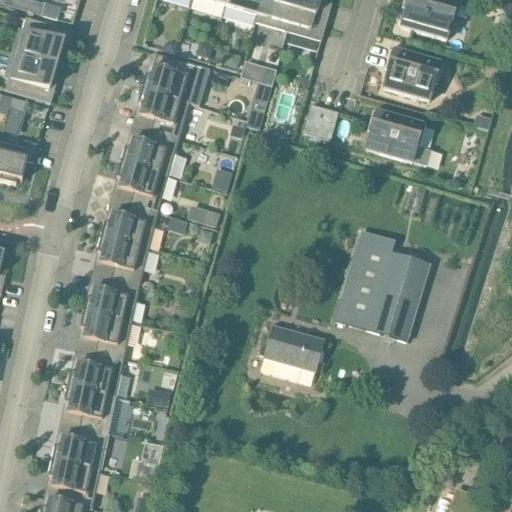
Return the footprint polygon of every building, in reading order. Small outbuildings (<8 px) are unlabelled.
[(0,0),(0,7),(5,9),(8,0),(0,0)] [(29,0),(28,0),(25,15),(38,19),(39,19),(43,3),(29,0)] [(191,0),(191,1),(224,10),(226,0),(191,0)] [(226,0),(224,10),(255,19),(260,0),(226,0)] [(260,0),(255,19),(253,27),(286,36),(296,0),(260,0)] [(296,0),(286,36),(319,46),(332,0),(296,0)] [(407,0),(399,31),(445,44),(456,7),(459,8),(460,7),(435,0),(407,0)] [(17,33),(10,57),(55,70),(61,48),(65,49),(69,36),(25,23),(22,35),(17,33)] [(153,39),(149,51),(161,54),(162,54),(174,58),(175,52),(177,46),(163,42),(153,39)] [(199,46),(195,59),(208,63),(211,50),(199,46)] [(442,68),(389,53),(388,55),(392,56),(382,93),(428,106),(438,69),(442,70),(442,68)] [(228,56),(225,69),(236,72),(239,59),(228,56)] [(8,83),(5,94),(49,107),(53,94),(48,92),(55,70),(10,57),(3,81),(8,83)] [(144,79),(140,94),(188,108),(199,73),(155,60),(149,80),(144,79)] [(300,82),(297,92),(305,94),(308,84),(309,84),(308,84),(300,82)] [(152,124),(149,136),(178,144),(188,108),(140,94),(136,109),(141,111),(138,120),(152,124)] [(23,117),(26,106),(11,102),(8,113),(23,117)] [(329,144),(337,117),(310,110),(302,137),(329,144)] [(247,125),(245,131),(258,135),(263,118),(249,114),(246,125),(247,125)] [(371,116),(375,117),(364,154),(410,167),(426,171),(430,155),(415,151),(421,131),(425,132),(425,130),(371,115),(371,116)] [(472,127),(471,131),(487,136),(487,134),(490,123),(486,122),(474,119),(472,127)] [(460,146),(459,148),(473,152),(473,150),(477,139),(463,135),(460,146)] [(123,152),(119,167),(167,181),(178,144),(149,136),(145,148),(131,144),(128,153),(123,152)] [(228,145),(226,151),(237,154),(239,148),(240,143),(230,140),(229,140),(228,145)] [(0,149),(0,186),(15,190),(16,185),(21,186),(26,165),(32,167),(37,148),(23,145),(21,154),(0,149)] [(132,197),(128,210),(157,217),(167,181),(119,167),(115,182),(120,184),(117,193),(132,197)] [(218,183),(216,193),(225,196),(228,186),(218,183)] [(103,226),(99,242),(148,254),(157,217),(128,210),(125,222),(110,218),(108,228),(103,226)] [(202,215),(198,227),(214,232),(218,220),(202,215)] [(199,233),(196,245),(209,248),(212,237),(199,233)] [(390,256),(392,252),(394,245),(360,235),(333,324),(405,346),(429,268),(390,256)] [(113,271),(110,284),(138,290),(148,254),(99,242),(95,257),(100,258),(98,267),(113,271)] [(85,302),(82,317),(131,327),(138,292),(138,290),(110,284),(107,297),(92,294),(90,303),(85,302)] [(96,346),(94,358),(123,364),(131,327),(82,317),(78,333),(83,334),(81,343),(96,346)] [(178,319),(175,336),(187,339),(191,322),(178,319)] [(264,362),(260,377),(296,387),(299,373),(313,377),(323,345),(271,330),(265,352),(259,350),(257,360),(264,362)] [(69,376),(66,391),(115,401),(123,364),(94,358),(91,371),(76,368),(74,377),(69,376)] [(469,377),(469,379),(478,382),(479,380),(483,368),(473,364),(469,377)] [(81,420),(78,432),(108,439),(108,437),(104,436),(106,424),(101,423),(106,404),(114,406),(115,401),(66,391),(63,406),(68,407),(66,417),(81,420)] [(159,395),(156,410),(167,413),(170,397),(159,395)] [(53,450),(50,465),(100,475),(108,439),(78,432),(75,445),(60,441),(58,451),(53,450)] [(65,494),(62,506),(82,511),(92,511),(100,475),(50,465),(47,481),(52,482),(50,491),(65,494)] [(142,472),(140,484),(153,487),(155,475),(142,472)] [(82,511),(62,506),(47,503),(45,511),(42,511),(40,511),(82,511)]
